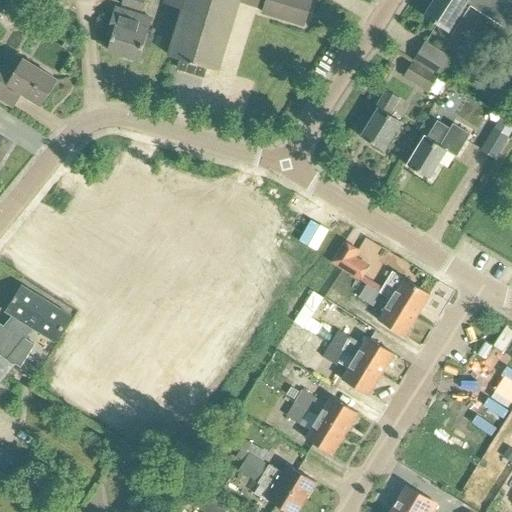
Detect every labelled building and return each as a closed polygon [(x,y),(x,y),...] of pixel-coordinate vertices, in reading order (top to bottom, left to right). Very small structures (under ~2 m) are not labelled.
[(123,0),(122,6),(142,12),(146,0),(123,0)] [(164,0),(163,4),(182,10),(167,56),(179,59),(176,69),(202,77),(205,68),(217,71),(238,2),(262,9),(261,13),(303,26),(310,0),(164,0)] [(511,3),(506,0),(433,0),(422,17),(446,33),(464,5),(511,35),(511,3)] [(114,25),(106,50),(123,55),(123,58),(131,61),(132,58),(138,60),(142,45),(148,47),(152,36),(146,34),(151,19),(141,16),(121,9),(114,7),(109,23),(114,25)] [(424,41),(411,61),(437,78),(450,56),(424,41)] [(56,80),(23,60),(16,72),(5,66),(0,74),(0,99),(12,107),(20,94),(40,106),(56,80)] [(437,78),(411,61),(403,76),(428,91),(437,78)] [(383,151),(400,122),(389,115),(399,98),(386,90),(376,108),(378,109),(360,137),(383,151)] [(449,129),(437,121),(427,138),(424,136),(406,164),(428,179),(446,150),(456,157),(470,135),(452,124),(449,129)] [(495,158),(507,137),(492,128),(480,149),(495,158)] [(352,255),(355,250),(344,243),(333,259),(336,261),(335,262),(359,277),(367,265),(352,255)] [(373,306),(381,293),(358,278),(349,290),(373,306)] [(390,299),(416,316),(429,295),(402,279),(390,299)] [(335,283),(329,294),(349,305),(355,294),(335,283)] [(69,315),(26,288),(23,287),(20,284),(4,310),(11,315),(3,325),(0,323),(0,379),(5,374),(11,366),(12,365),(13,364),(13,363),(19,367),(33,344),(24,338),(32,327),(53,341),(69,315)] [(404,336),(416,316),(390,299),(377,320),(404,336)] [(299,316),(281,345),(296,355),(314,325),(299,316)] [(338,329),(329,343),(330,344),(343,352),(352,338),(338,329)] [(393,354),(367,337),(354,358),(380,375),(393,354)] [(330,344),(322,357),(336,365),(344,352),(343,352),(330,344)] [(380,375),(354,358),(341,379),(367,396),(380,375)] [(312,384),(317,378),(293,360),(288,367),(312,384)] [(301,390),(293,403),(308,412),(316,399),(301,390)] [(317,418),(344,434),(357,413),(330,397),(317,418)] [(331,455),(344,434),(317,418),(308,412),(293,403),(285,415),(310,430),(304,439),(331,455)] [(244,462),(304,499),(315,482),(287,465),(283,473),(268,464),(267,466),(249,454),(244,462)] [(286,511),(296,511),(304,499),(244,462),(240,470),(258,481),(257,483),(271,492),(266,500),(286,511)] [(186,501),(204,511),(225,511),(228,507),(194,486),(186,501)] [(391,510),(394,511),(433,511),(437,506),(406,486),(391,510)]
